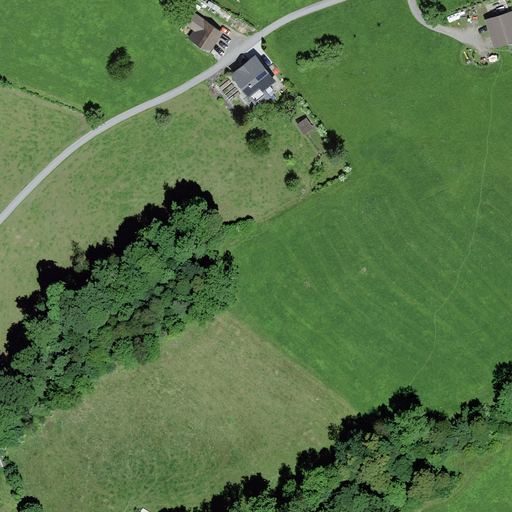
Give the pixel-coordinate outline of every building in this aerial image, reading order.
[(511,9),(485,18),(494,46),(511,40),(511,9)] [(223,30),(191,11),(185,20),(198,28),(192,38),(211,50),(222,31),(223,30)] [(251,32),(254,27),(229,13),(226,17),(251,32)] [(255,51),(229,71),(256,105),(269,95),(264,88),(276,78),(255,51)] [(306,117),(297,123),(304,133),(313,127),(306,117)]
